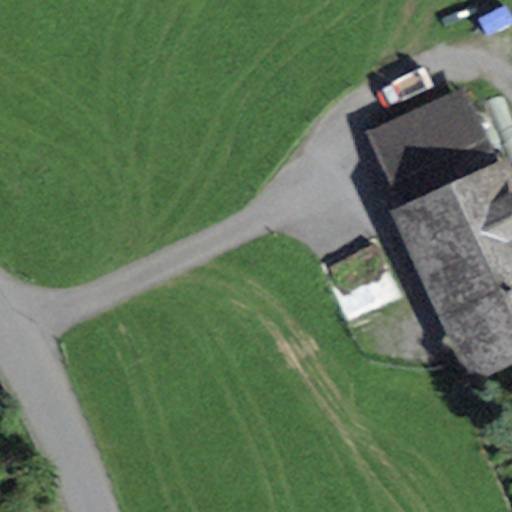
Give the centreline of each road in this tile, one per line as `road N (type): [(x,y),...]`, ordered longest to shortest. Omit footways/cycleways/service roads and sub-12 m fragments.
road 1 (track): [(352,205),(22,355)]
road 2 (unclassified): [(0,319),(71,435),(98,511)]
